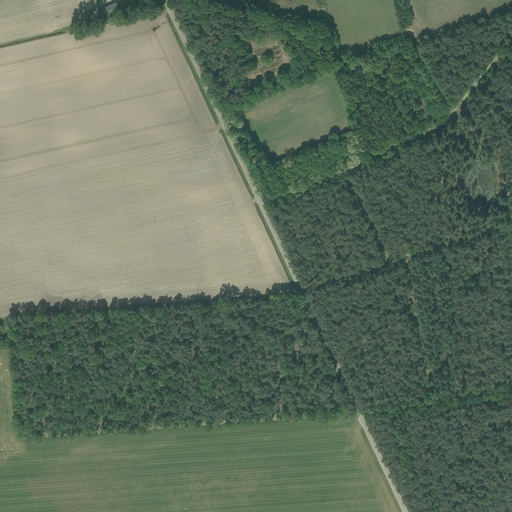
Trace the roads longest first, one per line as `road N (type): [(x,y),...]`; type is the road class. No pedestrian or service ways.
road 1 (unclassified): [(404,511),(164,0)]
road 2 (track): [(452,111),(509,217),(299,288)]
road 3 (track): [(511,36),(443,122),(259,202)]
